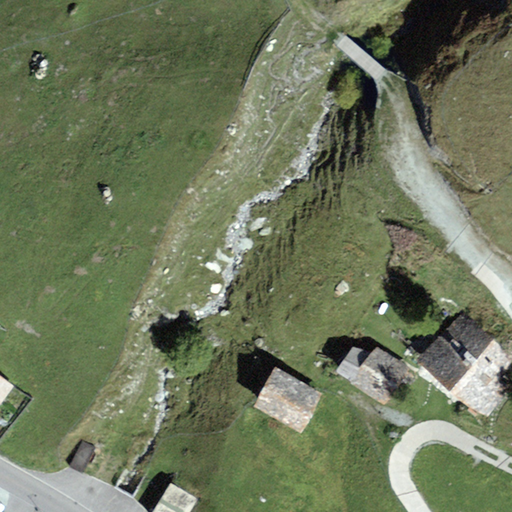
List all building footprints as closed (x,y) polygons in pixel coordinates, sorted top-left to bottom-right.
[(449,392),(493,341),(461,312),(416,363),(449,392)] [(511,356),(493,341),(449,392),(483,421),(511,389),(499,379),(511,363),(511,356)] [(352,347),(337,372),(352,382),(351,385),(385,407),(410,369),(377,348),(371,355),(352,347)] [(275,369),(253,408),(299,434),(322,395),(275,369)] [(0,376),(0,405),(14,387),(0,376)] [(189,511),(197,500),(171,483),(152,511),(189,511)]
